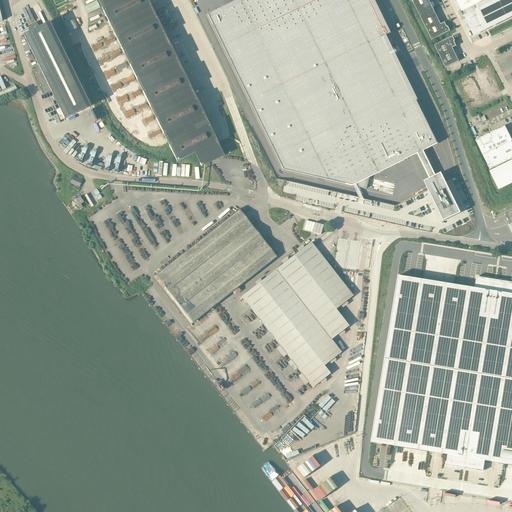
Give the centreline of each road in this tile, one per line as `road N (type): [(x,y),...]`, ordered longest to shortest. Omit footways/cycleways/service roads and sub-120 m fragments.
road 1 (unknown): [(160,136),(298,70),(264,0)]
road 2 (unknown): [(367,227),(369,208),(298,70)]
